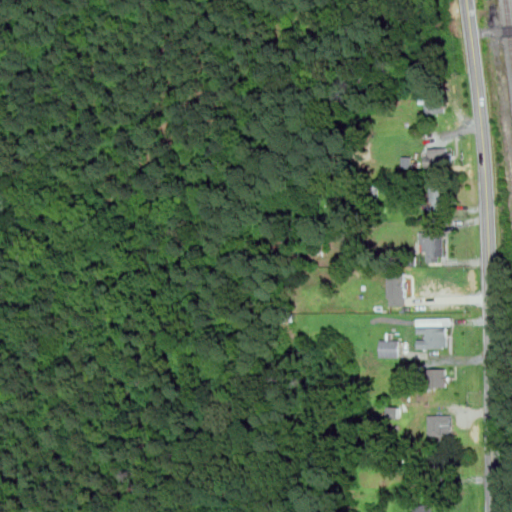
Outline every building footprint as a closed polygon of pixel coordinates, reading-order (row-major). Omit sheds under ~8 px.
[(447,92),(425,95),(428,114),(449,111),(447,92)] [(427,147),(427,166),(453,166),(453,147),(427,147)] [(427,209),(449,209),(449,182),(427,182),(427,209)] [(430,252),(430,262),(446,262),(446,231),(422,231),(422,252),(430,252)] [(391,271),(391,306),(408,306),(408,272),(391,271)] [(419,349),(451,349),(451,317),(419,317),(419,349)] [(402,358),(402,338),(383,338),(383,358),(402,358)] [(449,367),(430,367),(430,385),(449,385),(449,367)] [(452,436),(452,410),(430,410),(430,436),(452,436)] [(448,461),(433,461),(433,476),(448,476),(448,461)]
